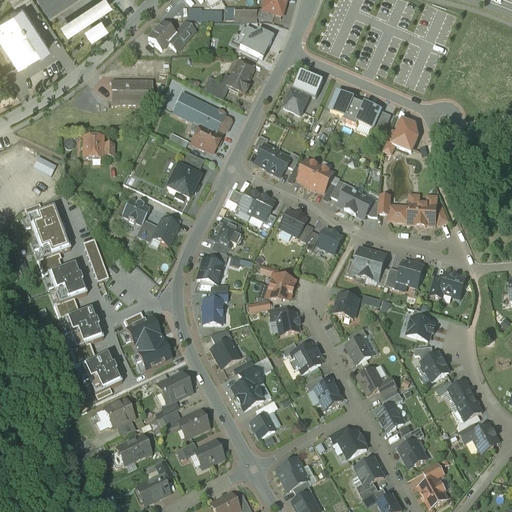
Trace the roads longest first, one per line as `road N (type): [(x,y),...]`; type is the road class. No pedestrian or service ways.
road 1 (residential): [(233,166),(192,249),(181,306),(256,467)]
road 2 (residential): [(233,166),(356,234),(471,269),(511,268)]
road 3 (residential): [(0,122),(72,79),(156,0)]
road 4 (residential): [(288,53),(431,114)]
road 5 (residential): [(329,286),(314,323),(360,412)]
road 6 (residential): [(288,53),(233,166)]
